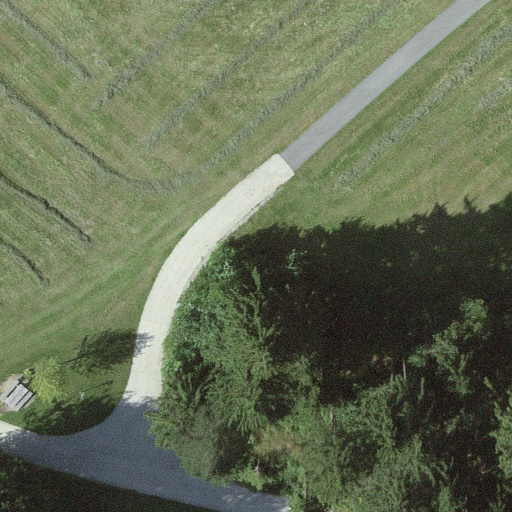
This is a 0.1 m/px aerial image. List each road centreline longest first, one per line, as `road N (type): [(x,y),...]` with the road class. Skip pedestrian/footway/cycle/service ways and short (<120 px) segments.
road 1 (track): [(477,0),(216,229),(165,297),(147,409),(147,482)]
road 2 (track): [(0,434),(31,452),(147,482)]
road 3 (track): [(147,482),(269,511)]
